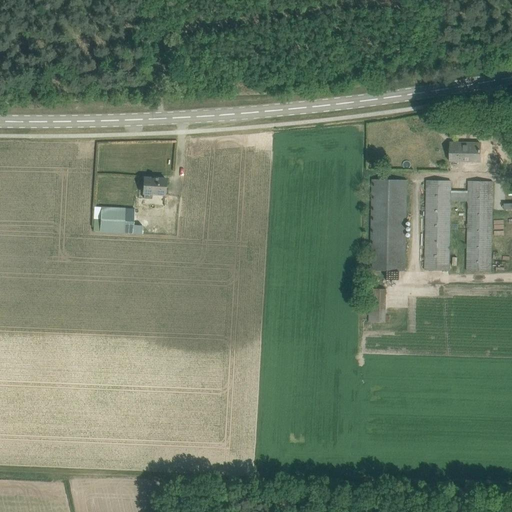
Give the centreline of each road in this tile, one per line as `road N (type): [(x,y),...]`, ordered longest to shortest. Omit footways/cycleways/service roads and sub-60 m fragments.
road 1 (secondary): [(0,121),(135,122),(293,110),(511,76)]
road 2 (track): [(511,489),(0,471)]
road 3 (track): [(414,276),(417,182),(511,176)]
road 4 (track): [(158,0),(165,120)]
